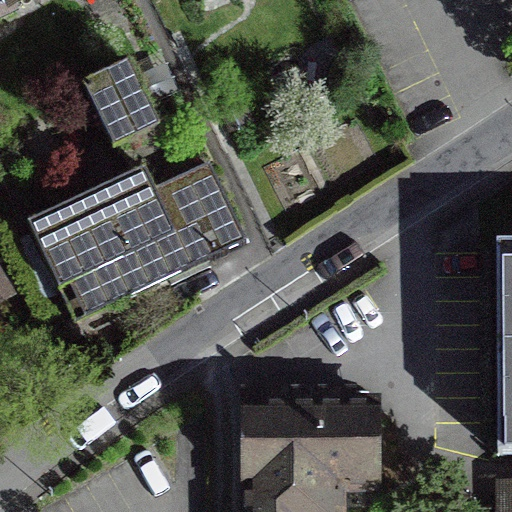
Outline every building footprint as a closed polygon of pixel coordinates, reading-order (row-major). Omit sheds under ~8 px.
[(0,0),(0,10),(21,0),(0,0)] [(129,65),(83,87),(91,103),(95,100),(132,176),(28,226),(61,294),(77,287),(84,301),(107,291),(114,305),(167,280),(171,286),(211,267),(208,261),(243,244),(208,170),(184,181),(129,65)] [(511,246),(498,247),(501,455),(511,454),(511,246)] [(0,275),(0,299),(10,293),(0,275)] [(341,511),(342,487),(377,487),(377,406),(339,406),(339,392),(314,392),(314,406),(245,406),(245,488),(247,488),(247,511),(341,511)]
